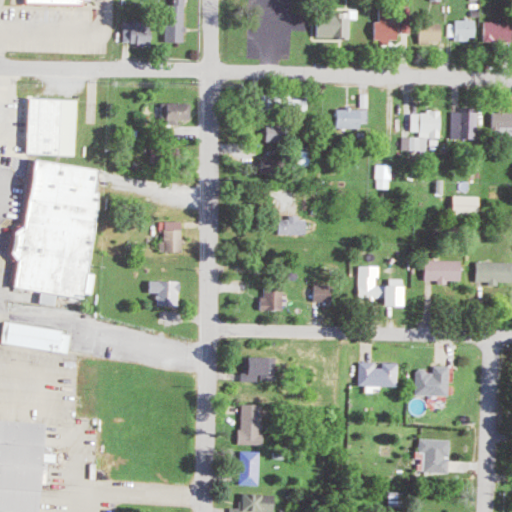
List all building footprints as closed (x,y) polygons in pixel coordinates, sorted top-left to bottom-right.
[(187,42),(187,0),(169,0),(169,42),(187,42)] [(318,38),(351,38),(352,12),(319,11),(318,38)] [(375,39),(383,39),(383,45),(392,45),(392,38),(402,38),(402,22),(393,21),(393,13),(382,13),(381,21),(376,21),(375,39)] [(434,18),(421,18),(421,41),(445,41),(445,23),(434,23),(434,18)] [(487,22),(487,42),(511,42),(511,21),(487,22)] [(125,44),(155,43),(155,23),(125,24),(125,44)] [(284,109),(306,111),(307,99),(286,97),(284,109)] [(26,153),(80,155),(81,100),(27,98),(26,153)] [(164,122),(182,122),(182,120),(194,120),(194,103),(165,102),(164,122)] [(365,128),(365,123),(372,123),(372,108),(337,109),(337,129),(365,128)] [(445,111),(413,112),(413,131),(423,131),(423,137),(446,136),(445,111)] [(480,139),(481,111),(455,111),(455,138),(480,139)] [(511,134),(511,111),(495,111),(494,134),(511,134)] [(280,140),(279,125),(268,125),(268,140),(280,140)] [(431,151),(431,137),(406,136),(405,150),(431,151)] [(98,168),(31,159),(22,229),(15,228),(12,256),(18,257),(14,287),(43,291),(41,303),(56,305),(58,294),(87,298),(87,293),(97,294),(100,274),(94,273),(100,220),(97,220),(100,192),(95,192),(98,168)] [(395,165),(380,164),(380,188),(395,188),(395,165)] [(454,213),(482,214),(483,196),(454,195),(454,213)] [(309,234),(309,216),(290,216),(290,218),(280,218),(280,233),(309,234)] [(163,251),(185,251),(185,220),(165,221),(166,241),(163,241),(163,251)] [(462,280),(463,260),(427,259),(426,280),(439,280),(439,283),(449,283),(449,280),(462,280)] [(511,281),(511,260),(478,261),(478,283),(501,283),(501,282),(511,281)] [(380,266),(362,266),(362,297),(384,297),(384,286),(380,286),(380,266)] [(161,293),(160,305),(181,306),(182,281),(151,280),(150,293),(161,293)] [(333,285),(316,284),(316,301),(333,301),(333,285)] [(406,306),(407,296),(403,296),(403,286),(385,286),(385,305),(406,306)] [(285,287),(267,288),(267,296),(262,297),(262,311),(285,310),(285,287)] [(72,352),(75,330),(5,322),(2,344),(72,352)] [(261,382),(261,380),(279,381),(279,357),(247,357),(246,382),(261,382)] [(400,386),(400,365),(378,364),(378,362),(362,361),(361,385),(400,386)] [(437,370),(419,369),(418,394),(451,395),(452,366),(437,365),(437,370)] [(243,444),(264,444),(265,404),(244,404),(243,444)] [(423,452),(428,452),(427,473),(452,474),(453,439),(423,438),(423,452)] [(236,451),(254,451),(254,483),(236,483),(236,451)] [(274,511),(275,495),(244,494),(243,508),(233,507),(233,511),(242,511),(241,511),(274,511)]
